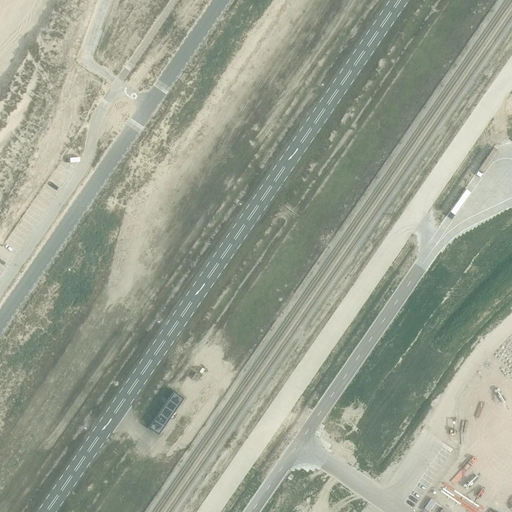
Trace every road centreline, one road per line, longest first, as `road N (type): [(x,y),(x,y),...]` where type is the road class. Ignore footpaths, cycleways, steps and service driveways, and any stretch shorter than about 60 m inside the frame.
road 1 (secondary): [(399,0),(46,511)]
road 2 (unclassified): [(250,511),(511,134)]
road 3 (unclassified): [(146,106),(115,84),(95,120),(87,160),(0,289)]
road 4 (unclassified): [(146,106),(0,321)]
road 5 (unclassified): [(220,0),(146,106)]
